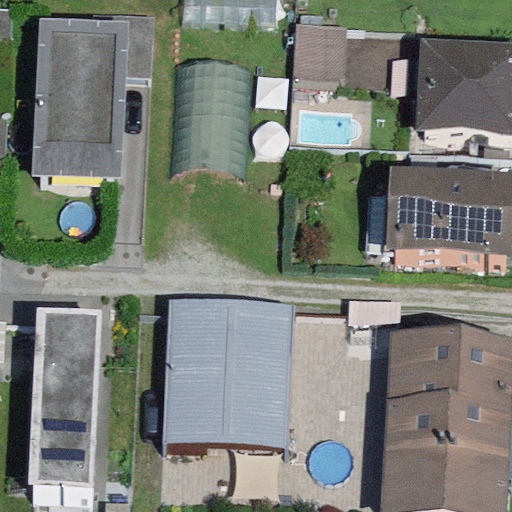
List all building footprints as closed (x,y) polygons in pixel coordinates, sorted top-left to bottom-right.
[(277,0),(184,0),(183,29),(276,31),(277,0)] [(8,10),(0,10),(0,42),(7,43),(8,10)] [(152,19),(90,15),(90,21),(125,23),(123,81),(148,82),(152,19)] [(90,21),(38,19),(31,176),(119,179),(123,81),(125,23),(90,21)] [(344,28),(294,25),(290,78),(341,81),(341,91),(401,94),(404,42),(344,38),(344,28)] [(511,43),(418,39),(414,132),(511,136),(511,43)] [(249,65),(173,63),(171,175),(246,177),(249,65)] [(511,227),(511,172),(387,167),(384,250),(511,256),(511,227)] [(294,307),(168,301),(161,440),(287,446),(294,307)] [(99,314),(35,311),(27,484),(91,487),(99,314)] [(0,317),(0,374),(9,375),(10,318),(0,317)] [(505,511),(511,380),(511,340),(388,335),(379,511),(505,511)]
